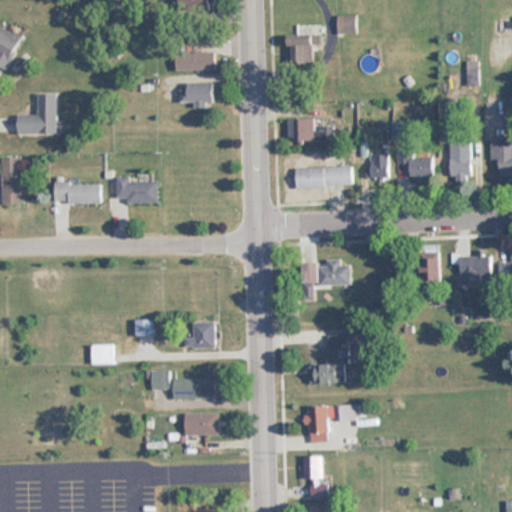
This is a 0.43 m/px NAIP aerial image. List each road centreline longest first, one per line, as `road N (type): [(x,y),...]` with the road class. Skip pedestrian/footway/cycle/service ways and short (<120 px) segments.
road 1 (residential): [(267,511),(255,0)]
road 2 (residential): [(0,237),(261,229)]
road 3 (residential): [(261,229),(511,217)]
